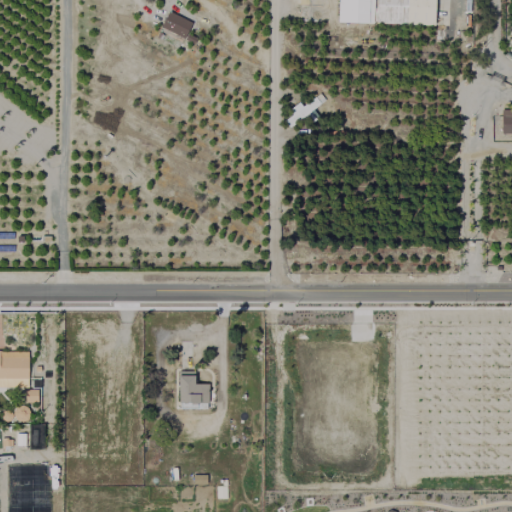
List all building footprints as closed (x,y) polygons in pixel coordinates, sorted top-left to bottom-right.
[(371,0),(370,23),(335,22),(335,0),(371,0)] [(437,0),(436,25),(378,23),(378,0),(437,0)] [(191,22),(183,38),(160,26),(169,11),(191,22)] [(311,109),(314,113),(306,120),(302,116),(286,129),(281,122),(289,116),(286,112),(295,104),(299,109),(312,99),(316,105),(311,109)] [(511,137),(502,137),(501,114),(511,114),(511,137)] [(27,386),(0,386),(0,351),(27,351),(27,386)] [(202,409),(173,409),(173,374),(188,375),(188,386),(203,386),(202,409)] [(36,389),(36,400),(25,400),(25,389),(36,389)] [(27,420),(21,422),(15,420),(12,414),(16,407),(22,406),(26,409),(29,415),(27,420)] [(6,419),(5,419),(2,418),(1,416),(0,413),(2,411),(4,409),(6,409),(7,409),(9,411),(12,414),(10,416),(9,418),(6,419)] [(24,432),(24,445),(15,445),(15,432),(24,432)] [(0,437),(11,437),(11,448),(0,448),(0,437)] [(205,470),(205,479),(191,479),(191,470),(205,470)] [(224,499),(213,499),(213,486),(224,486),(224,499)]
